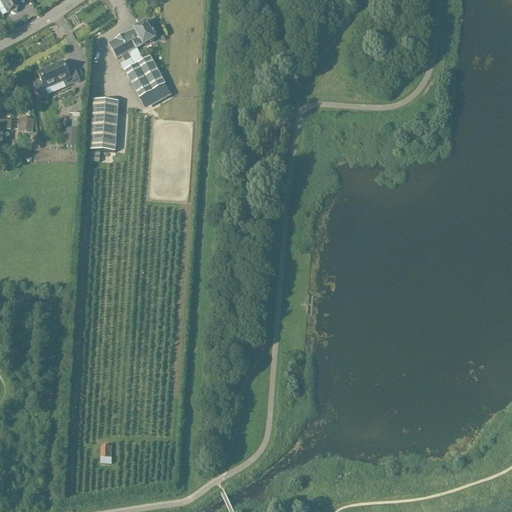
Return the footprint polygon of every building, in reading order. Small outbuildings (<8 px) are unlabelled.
[(0,0),(0,1),(8,15),(10,13),(12,15),(15,14),(17,12),(17,9),(19,8),(14,0),(0,0)] [(125,76),(151,62),(150,59),(143,63),(136,50),(142,46),(143,47),(154,41),(154,39),(155,37),(152,33),(150,33),(145,24),(144,24),(142,24),(139,25),(138,27),(138,28),(133,31),(134,32),(109,46),(117,61),(122,58),(125,64),(131,60),(135,67),(124,73),(125,76)] [(151,62),(125,76),(139,100),(164,86),(151,62)] [(66,70),(63,63),(37,74),(40,81),(33,84),(40,100),(48,97),(45,90),(69,80),(72,86),(80,83),(73,67),(66,70)] [(114,154),(118,104),(107,103),(93,102),(90,153),(105,154),(114,154)] [(10,131),(11,123),(0,121),(0,152),(2,152),(3,130),(10,131)] [(32,135),(33,122),(19,121),(18,134),(32,135)] [(77,148),(78,132),(64,131),(63,147),(77,148)] [(111,465),(111,459),(111,448),(101,447),(100,459),(101,459),(100,465),(111,465)]
